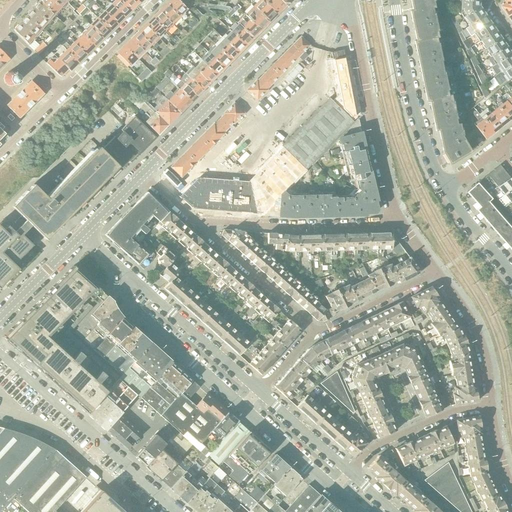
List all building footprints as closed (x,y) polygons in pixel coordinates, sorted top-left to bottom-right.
[(53,15),(65,1),(63,0),(41,0),(39,2),(53,15)] [(125,17),(132,10),(129,6),(129,3),(126,0),(124,1),(122,0),(114,0),(111,3),(112,4),(117,9),(119,9),(121,10),(121,13),(125,17)] [(122,0),(124,1),(126,0),(129,3),(129,6),(132,10),(139,3),(136,0),(122,0)] [(172,14),(175,14),(179,18),(180,18),(185,14),(184,13),(187,9),(182,4),(177,0),(170,0),(168,2),(169,2),(166,5),(170,9),(170,12),(172,14)] [(258,0),(253,6),(269,23),(286,6),(286,4),(287,5),(287,4),(288,4),(288,3),(283,2),(284,1),(282,1),(280,0),(258,0)] [(410,0),(413,11),(434,7),(433,1),(433,0),(410,0)] [(463,18),(479,7),(478,0),(471,0),(470,1),(461,1),(461,4),(461,14),(463,18)] [(501,7),(507,16),(511,12),(511,0),(505,0),(505,4),(501,7)] [(94,1),(87,8),(90,10),(97,3),(95,2),(94,1)] [(41,29),(53,15),(39,2),(26,16),(41,29)] [(224,10),(225,6),(227,3),(219,2),(217,4),(216,5),(216,9),(224,10)] [(118,24),(125,17),(121,13),(121,10),(119,9),(117,9),(112,4),(111,3),(104,11),(109,16),(112,15),(114,17),(114,20),(118,24)] [(82,5),(76,11),(79,14),(80,15),(86,9),(82,5)] [(179,18),(175,14),(172,14),(170,12),(170,9),(166,5),(161,9),(162,9),(159,12),(164,16),(164,19),(166,21),(169,21),(173,24),(179,18)] [(253,39),(269,23),(253,6),(236,23),(253,39)] [(416,41),(438,37),(436,31),(437,31),(433,13),(432,8),(434,8),(434,7),(413,11),(410,12),(416,41)] [(463,18),(469,26),(478,20),(479,17),(484,14),(479,7),(463,18)] [(86,9),(80,15),(83,18),(90,11),(90,10),(87,8),(86,9)] [(111,31),(118,24),(114,20),(114,17),(112,15),(109,16),(104,11),(97,18),(102,23),(104,22),(106,24),(106,27),(111,31)] [(165,31),(173,24),(169,21),(166,21),(164,19),(164,16),(159,12),(154,16),(155,16),(152,19),(157,23),(157,26),(159,28),(162,28),(165,31)] [(471,37),(475,33),(484,28),(484,26),(489,22),(484,14),(479,17),(478,20),(469,26),(469,27),(466,29),(471,37)] [(454,24),(457,22),(461,19),(459,15),(454,17),(454,16),(451,18),(454,24)] [(27,45),(41,29),(26,16),(14,31),(15,33),(27,45)] [(103,39),(111,31),(106,27),(106,24),(104,22),(102,23),(97,18),(89,25),(90,26),(103,39)] [(159,38),(165,31),(162,28),(159,28),(157,26),(157,23),(152,19),(152,18),(147,23),(148,23),(146,25),(151,30),(150,33),(153,35),(155,34),(159,38)] [(191,29),(198,23),(197,21),(195,18),(191,23),(190,22),(187,25),(191,29)] [(463,31),(457,22),(454,24),(458,34),(460,32),(463,31)] [(484,28),(475,33),(478,37),(477,38),(480,41),(481,41),(488,36),(489,33),(494,30),(489,22),(484,26),(484,28)] [(253,39),(236,23),(229,30),(245,47),(253,39)] [(155,41),(159,38),(155,34),(153,35),(150,33),(151,30),(146,25),(145,26),(145,25),(140,30),(141,30),(139,32),(143,37),(143,40),(145,42),(148,42),(151,45),(155,49),(159,45),(155,41)] [(103,39),(90,26),(82,34),(95,47),(103,39)] [(238,54),(223,38),(214,30),(207,37),(231,61),(238,54)] [(494,41),(500,37),(494,30),(489,33),(488,36),(481,41),(483,45),(482,45),(485,49),(486,49),(494,43),(494,41)] [(238,54),(245,47),(230,31),(223,38),(238,54)] [(145,52),(151,45),(148,42),(145,42),(143,40),(143,37),(139,32),(138,33),(138,32),(133,37),(134,37),(132,39),(136,44),(136,47),(138,49),(141,49),(145,52)] [(86,55),(95,47),(82,34),(74,42),(86,55)] [(231,61),(207,37),(199,45),(224,69),(231,61)] [(414,42),(421,72),(442,67),(441,61),(438,43),(437,43),(436,38),(438,38),(438,37),(416,41),(414,42)] [(499,49),(505,45),(500,37),(494,41),(494,43),(486,49),(488,52),(487,53),(490,57),(499,51),(499,49)] [(266,90),(302,54),(309,46),(301,38),(257,82),(257,81),(247,91),(257,101),(267,91),(266,90)] [(138,59),(145,52),(141,49),(138,49),(136,47),(136,44),(132,39),(131,40),(130,39),(126,44),(127,44),(125,46),(129,51),(129,54),(131,56),(134,56),(138,59)] [(170,50),(177,43),(173,39),(166,46),(170,50)] [(462,42),(466,51),(470,48),(471,48),(465,40),(462,42)] [(86,55),(74,42),(69,46),(64,41),(61,45),(62,46),(61,46),(78,63),(86,55)] [(41,43),(33,51),(38,56),(47,47),(42,42),(41,43)] [(217,75),(224,69),(199,45),(192,52),(217,75)] [(504,56),(510,52),(505,45),(499,49),(499,51),(490,57),(487,59),(492,67),(504,58),(504,56)] [(70,71),(78,63),(61,46),(58,49),(62,53),(57,58),(70,71)] [(130,67),(138,59),(134,56),(131,56),(129,54),(129,51),(125,46),(124,47),(123,46),(119,51),(120,51),(117,54),(130,67)] [(163,57),(170,50),(166,46),(159,53),(163,57)] [(476,56),(470,48),(466,51),(470,59),(474,57),(476,56)] [(0,68),(9,59),(0,50),(0,68)] [(345,58),(343,51),(331,53),(332,55),(328,56),(329,61),(345,58)] [(209,83),(217,75),(192,52),(185,59),(209,83)] [(496,75),(500,72),(510,65),(510,63),(511,61),(511,55),(510,52),(504,56),(504,58),(492,67),(495,65),(498,69),(494,72),(496,75)] [(479,65),(474,57),(470,59),(474,68),(477,66),(479,65)] [(65,76),(70,71),(57,58),(54,61),(52,59),(51,60),(50,59),(45,63),(57,76),(60,77),(63,74),(65,76)] [(209,83),(185,59),(183,58),(176,65),(202,90),(209,83)] [(510,65),(500,72),(506,81),(507,80),(508,80),(511,77),(511,61),(510,63),(510,65)] [(196,96),(202,90),(176,65),(176,64),(170,70),(179,79),(196,96)] [(448,97),(448,95),(447,90),(444,72),(443,72),(442,67),(421,72),(427,102),(429,101),(448,97)] [(340,94),(351,91),(352,91),(351,87),(349,78),(347,68),(337,70),(339,80),(335,80),(338,94),(340,94)] [(196,96),(179,79),(170,70),(169,69),(164,74),(166,76),(191,101),(196,96)] [(141,82),(151,73),(148,71),(139,80),(141,82)] [(12,72),(9,73),(7,74),(5,77),(4,81),(6,84),(9,86),(12,87),(16,86),(19,82),(19,78),(17,75),(15,73),(12,72)] [(481,75),(478,76),(482,85),(488,81),(483,74),(481,75)] [(185,107),(191,101),(166,76),(160,82),(185,107)] [(19,94),(32,106),(44,94),(31,81),(19,94)] [(185,107),(160,82),(155,88),(180,113),(185,107)] [(169,124),(180,113),(155,88),(151,92),(150,91),(143,98),(169,124)] [(131,97),(128,95),(124,91),(119,96),(126,102),(131,97)] [(261,216),(284,191),(287,188),(305,170),(306,170),(353,122),(353,121),(357,118),(352,93),(351,91),(340,94),(340,95),(338,96),(332,102),(329,99),(267,162),(273,169),(251,191),(198,186),(184,174),(224,134),(223,134),(233,123),(234,124),(244,114),(234,104),(224,114),(225,115),(214,125),(213,124),(177,162),(171,168),(172,168),(160,180),(192,210),(261,216)] [(511,93),(508,95),(506,94),(502,97),(505,101),(511,108),(511,93)] [(19,119),(32,106),(19,94),(7,106),(19,119)] [(438,130),(460,125),(459,123),(456,124),(455,119),(456,119),(453,101),(452,101),(450,94),(448,95),(448,97),(429,101),(435,130),(438,130)] [(158,135),(169,124),(143,98),(141,100),(144,103),(140,108),(145,113),(141,117),(145,122),(158,135)] [(511,108),(505,101),(501,104),(500,102),(496,105),(509,121),(511,119),(511,120),(511,108)] [(506,123),(509,121),(496,105),(493,108),(494,110),(490,113),(503,128),(507,124),(506,123)] [(503,128),(490,113),(487,116),(485,114),(482,111),(481,112),(477,108),(475,109),(476,111),(478,113),(481,117),(494,133),(496,132),(497,133),(503,128)] [(491,135),(494,133),(481,117),(478,113),(476,111),(472,114),(477,120),(473,123),(473,124),(486,140),(487,139),(488,140),(492,136),(491,135)] [(114,136),(101,150),(118,166),(121,169),(139,149),(141,151),(142,152),(156,138),(134,116),(120,130),(122,132),(116,138),(114,136)] [(350,134),(360,132),(358,123),(357,120),(349,129),(350,134)] [(461,130),(460,125),(438,130),(443,153),(450,164),(469,152),(470,153),(471,153),(463,138),(462,136),(463,135),(462,130),(461,130)] [(341,145),(346,166),(367,161),(364,150),(360,132),(350,134),(339,137),(336,140),(341,145)] [(118,166),(101,150),(98,147),(95,150),(94,148),(46,197),(33,185),(11,207),(22,217),(45,240),(52,233),(50,231),(58,223),(60,225),(67,218),(65,216),(89,192),(91,194),(103,181),(101,179),(109,172),(111,174),(118,166)] [(365,203),(375,201),(377,201),(371,177),(367,161),(346,166),(349,176),(351,176),(352,179),(349,179),(350,182),(355,181),(355,182),(356,184),(357,184),(359,190),(363,195),(365,203)] [(315,164),(311,168),(315,173),(319,168),(315,164)] [(504,183),(510,179),(500,166),(494,170),(504,183)] [(504,183),(494,170),(488,175),(498,187),(504,183)] [(510,179),(504,183),(498,187),(501,191),(504,195),(511,189),(511,178),(510,179)] [(467,193),(473,200),(490,185),(490,184),(487,186),(482,180),(477,184),(467,193)] [(494,196),(498,201),(500,199),(496,195),(501,191),(498,187),(492,191),(488,187),(491,185),(490,185),(473,200),(480,208),(491,198),(494,196)] [(500,199),(498,201),(504,208),(511,202),(511,201),(511,189),(504,195),(500,199)] [(377,210),(375,201),(365,203),(363,195),(359,190),(352,198),(350,197),(336,198),(336,197),(335,197),(336,216),(365,216),(365,214),(374,213),(374,212),(375,210),(377,210)] [(261,216),(282,217),(284,191),(261,216)] [(294,218),(309,217),(308,195),(295,196),(294,196),(288,195),(284,191),(282,217),(294,218)] [(160,222),(168,212),(146,193),(104,235),(138,265),(147,255),(144,252),(146,250),(140,244),(133,238),(132,240),(129,238),(138,228),(140,230),(144,234),(147,236),(149,234),(146,232),(148,230),(143,226),(141,224),(150,214),(160,222)] [(336,216),(335,197),(330,197),(330,194),(308,195),(309,217),(336,216)] [(476,211),(483,218),(496,207),(490,200),(492,199),(491,198),(480,208),(476,211)] [(483,218),(489,226),(502,215),(496,207),(483,218)] [(162,227),(167,231),(177,220),(168,212),(160,222),(149,234),(147,236),(145,238),(149,241),(162,227)] [(496,233),(509,222),(502,215),(489,226),(496,233)] [(176,240),(186,228),(177,220),(167,231),(167,232),(169,234),(175,240),(175,239),(176,240)] [(496,233),(503,241),(511,232),(511,225),(509,222),(496,233)] [(12,263),(17,258),(16,257),(20,254),(21,254),(20,253),(24,250),(25,250),(30,245),(31,245),(31,244),(19,232),(16,235),(7,226),(3,230),(0,226),(0,282),(1,282),(2,282),(7,277),(6,277),(10,273),(10,274),(16,268),(17,268),(12,263)] [(194,235),(186,228),(176,240),(178,241),(178,242),(184,247),(194,235)] [(249,261),(259,250),(257,248),(258,246),(245,234),(245,232),(224,230),(221,236),(249,261)] [(509,248),(511,245),(511,232),(503,241),(509,248)] [(284,250),(285,235),(255,233),(254,237),(267,238),(266,245),(270,244),(273,244),(273,246),(275,246),(275,250),(284,250)] [(378,234),(380,259),(380,262),(388,261),(385,258),(383,258),(382,254),(383,254),(382,250),(392,249),(396,255),(404,250),(391,233),(378,234)] [(354,259),(357,259),(355,234),(344,235),(345,251),(354,251),(354,252),(354,259)] [(368,250),(367,234),(355,234),(357,259),(359,259),(359,251),(368,250)] [(380,259),(378,234),(367,234),(368,250),(377,250),(377,251),(377,258),(380,259)] [(202,243),(194,235),(184,247),(186,249),(192,254),(202,243)] [(299,257),(299,252),(298,236),(285,235),(284,250),(284,251),(295,252),(296,261),(299,261),(299,257)] [(321,252),(320,235),(310,236),(311,260),(313,260),(313,253),(312,252),(321,252)] [(331,260),(333,260),(332,235),(320,235),(321,252),(331,251),(331,253),(331,260)] [(345,251),(344,235),(332,235),(333,260),(336,260),(336,253),(335,251),(345,251)] [(311,260),(310,236),(298,236),(299,252),(307,252),(307,253),(308,260),(311,260)] [(202,243),(192,254),(192,255),(192,254),(195,256),(194,257),(201,262),(211,250),(202,243)] [(163,270),(170,263),(175,257),(163,246),(161,244),(157,248),(159,249),(156,253),(156,254),(159,257),(157,259),(159,267),(163,270)] [(260,270),(271,258),(276,254),(270,250),(270,244),(266,245),(266,250),(267,251),(265,253),(261,248),(259,250),(249,261),(260,270)] [(219,258),(211,250),(201,262),(203,264),(209,270),(219,258)] [(400,263),(392,267),(398,281),(399,284),(418,275),(419,271),(409,258),(409,257),(408,258),(408,259),(405,261),(402,257),(398,259),(399,262),(400,263)] [(219,258),(209,270),(212,272),(211,272),(217,277),(218,277),(228,266),(219,258)] [(266,276),(276,265),(274,264),(276,262),(271,258),(260,270),(266,276)] [(168,283),(175,276),(184,266),(185,265),(183,263),(177,269),(170,263),(163,270),(159,274),(159,275),(168,283)] [(266,276),(275,284),(284,273),(282,271),(284,269),(277,264),(276,265),(266,276)] [(387,287),(398,281),(392,267),(391,264),(384,267),(384,266),(383,266),(382,265),(378,267),(379,269),(378,269),(387,287)] [(107,297),(73,266),(3,338),(87,414),(109,390),(119,379),(118,378),(107,391),(99,384),(108,373),(115,380),(118,377),(70,333),(92,308),(90,305),(64,334),(81,350),(72,360),(47,337),(88,296),(92,300),(95,296),(102,302),(107,297)] [(236,273),(228,266),(218,277),(220,279),(226,285),(236,273)] [(357,301),(376,292),(367,275),(363,267),(358,269),(363,280),(361,281),(359,277),(355,280),(356,283),(350,287),(357,301)] [(387,287),(378,269),(373,272),(367,275),(376,292),(387,287)] [(284,291),(295,279),(293,280),(291,278),(292,277),(286,271),(284,273),(275,284),(284,291)] [(234,292),(244,280),(236,273),(226,285),(228,287),(234,292)] [(164,289),(173,297),(189,278),(188,276),(182,283),(175,276),(168,283),(164,289)] [(182,305),(193,293),(186,287),(192,280),(189,278),(173,297),(182,305)] [(284,291),(292,299),(304,287),(303,286),(301,288),(299,286),(301,284),(295,279),(284,291)] [(237,295),(243,300),(253,288),(244,280),(234,292),(235,292),(237,294),(237,295)] [(323,286),(321,280),(315,282),(317,288),(323,286)] [(292,299),(301,307),(312,294),(316,289),(308,282),(304,287),(292,299)] [(357,301),(350,287),(348,285),(342,288),(342,287),(341,287),(340,286),(331,291),(331,292),(331,293),(325,296),(324,295),(320,296),(321,297),(320,298),(322,301),(323,301),(324,304),(327,302),(330,308),(333,313),(357,301)] [(251,307),(262,296),(253,288),(243,300),(245,302),(251,307)] [(426,313),(440,303),(441,302),(437,297),(438,297),(431,288),(411,298),(416,308),(418,307),(423,315),(426,313)] [(182,305),(192,314),(208,295),(206,293),(201,299),(193,293),(182,305)] [(309,314),(319,304),(316,301),(318,299),(312,294),(301,307),(309,314)] [(201,323),(213,310),(205,303),(210,297),(208,295),(192,314),(201,323)] [(260,315),(270,303),(262,296),(251,307),(251,308),(252,307),(254,309),(254,310),(260,315)] [(93,350),(122,318),(117,312),(115,307),(113,303),(112,302),(107,297),(102,302),(75,333),(93,350)] [(391,308),(398,323),(403,332),(414,327),(410,317),(403,302),(391,308)] [(270,303),(260,315),(262,317),(268,323),(279,311),(270,303)] [(428,315),(432,322),(446,312),(440,303),(426,313),(428,315)] [(335,316),(333,313),(330,308),(326,310),(319,304),(309,314),(317,322),(321,322),(335,316)] [(387,328),(398,323),(391,308),(380,313),(387,328)] [(210,331),(227,312),(225,310),(219,316),(213,310),(201,323),(210,331)] [(220,339),(231,327),(223,320),(229,313),(227,312),(210,331),(220,339)] [(458,328),(446,312),(432,322),(430,323),(439,337),(442,336),(458,328)] [(387,328),(380,313),(368,319),(376,334),(387,328)] [(423,322),(420,316),(414,319),(417,325),(423,322)] [(93,350),(104,358),(132,327),(125,321),(122,318),(93,350)] [(375,334),(376,334),(368,319),(357,324),(368,346),(370,345),(367,339),(366,337),(375,333),(375,334)] [(273,323),(292,340),(301,331),(289,320),(282,327),(275,321),(273,323)] [(284,349),(292,340),(273,323),(272,325),(278,331),(273,337),(266,331),(265,332),(284,349)] [(365,347),(368,346),(357,324),(346,330),(353,344),(362,339),(362,341),(365,347)] [(126,371),(150,344),(140,335),(132,327),(104,358),(122,375),(126,371)] [(220,339),(229,347),(246,329),(244,327),(238,333),(231,327),(220,339)] [(447,348),(465,340),(463,336),(463,337),(459,328),(458,328),(442,336),(447,348)] [(246,329),(229,347),(239,356),(250,344),(242,337),(248,330),(246,329)] [(353,344),(346,330),(335,335),(346,357),(348,356),(345,350),(344,349),(353,344)] [(284,349),(265,332),(264,334),(271,340),(265,346),(277,357),(284,349)] [(346,357),(335,335),(324,341),(331,355),(339,351),(343,358),(346,357)] [(447,348),(452,359),(468,354),(470,353),(466,345),(467,344),(465,340),(447,348)] [(331,355),(324,341),(312,347),(310,348),(317,357),(319,361),(320,361),(331,356),(331,355)] [(431,354),(437,351),(436,348),(433,350),(430,343),(427,345),(431,354)] [(137,396),(139,397),(171,362),(150,344),(126,371),(122,375),(119,379),(130,389),(137,396)] [(401,367),(409,346),(402,344),(392,348),(399,366),(399,367),(401,367)] [(270,366),(277,357),(265,346),(259,353),(252,347),(251,349),(270,366)] [(409,346),(401,367),(403,368),(421,360),(416,349),(409,346)] [(312,370),(319,361),(317,357),(310,348),(308,350),(299,359),(311,370),(312,370)] [(399,366),(392,348),(367,360),(375,377),(383,374),(383,375),(391,371),(391,370),(399,366)] [(270,366),(251,349),(249,351),(256,357),(248,365),(261,376),(270,366)] [(471,373),(468,354),(452,359),(448,360),(451,377),(454,376),(471,373)] [(310,381),(305,377),(311,370),(299,359),(291,368),(303,379),(309,385),(311,382),(310,381)] [(374,380),(375,378),(375,377),(367,360),(367,359),(356,365),(353,371),(374,380)] [(428,387),(432,384),(428,376),(421,360),(403,368),(407,376),(406,377),(410,384),(411,384),(414,393),(428,387)] [(152,408),(160,416),(191,380),(171,362),(139,397),(152,408)] [(297,386),(303,379),(291,368),(283,378),(301,394),(303,396),(305,394),(303,392),(297,386)] [(374,380),(353,371),(351,378),(356,389),(373,382),(374,380)] [(471,373),(454,376),(456,386),(453,387),(454,394),(452,394),(454,405),(455,405),(477,402),(475,390),(475,391),(474,384),(473,385),(471,373)] [(301,394),(283,378),(275,386),(274,387),(286,398),(293,390),(294,391),(299,396),(301,394)] [(201,444),(201,443),(200,442),(227,413),(226,411),(226,412),(225,411),(225,410),(224,409),(223,409),(222,408),(221,407),(220,406),(219,405),(218,404),(217,403),(216,403),(215,402),(214,401),(213,400),(207,394),(207,395),(207,394),(206,395),(206,394),(196,406),(188,400),(199,387),(191,380),(160,416),(176,431),(167,440),(166,442),(182,456),(192,445),(201,453),(198,457),(207,465),(208,464),(216,470),(218,468),(218,467),(205,456),(209,451),(201,444)] [(367,413),(384,406),(380,398),(381,397),(378,390),(377,390),(373,382),(356,389),(367,413)] [(428,387),(414,393),(418,401),(417,402),(421,409),(422,409),(426,418),(443,410),(439,400),(432,384),(428,387)] [(87,414),(105,430),(120,414),(127,407),(109,390),(87,414)] [(296,407),(306,416),(322,397),(321,396),(316,401),(315,402),(307,395),(296,407)] [(306,416),(315,424),(326,412),(318,405),(320,404),(325,399),(322,397),(306,416)] [(384,406),(367,413),(367,414),(360,417),(362,423),(366,422),(365,420),(370,418),(379,439),(395,431),(392,423),(392,422),(389,414),(388,415),(384,406)] [(324,433),(341,414),(339,412),(333,419),(326,412),(315,424),(324,433)] [(223,437),(237,422),(236,420),(236,421),(235,421),(235,419),(233,418),(232,417),(231,417),(232,417),(231,416),(229,414),(228,413),(227,413),(200,442),(201,443),(210,434),(218,441),(222,437),(223,437)] [(142,434),(120,414),(105,430),(127,450),(142,434)] [(333,441),(344,428),(337,422),(343,416),(341,414),(324,433),(333,441)] [(460,437),(480,435),(481,435),(480,428),(481,428),(479,417),(456,421),(455,422),(457,432),(459,432),(460,437)] [(227,456),(228,456),(249,432),(237,422),(223,437),(207,455),(219,466),(227,456)] [(429,434),(421,438),(428,451),(429,454),(453,444),(445,426),(445,427),(436,431),(436,430),(429,433),(429,434)] [(345,449),(360,431),(358,429),(351,435),(344,428),(333,441),(343,450),(345,449)] [(0,511),(9,501),(12,498),(55,450),(46,445),(37,441),(31,438),(22,434),(15,432),(3,429),(2,429),(0,430),(0,511)] [(144,466),(166,442),(167,440),(157,431),(134,457),(144,466)] [(360,431),(345,449),(354,457),(366,444),(367,444),(359,436),(362,433),(360,431)] [(249,432),(228,456),(233,461),(240,467),(249,475),(270,451),(249,432)] [(482,446),(480,435),(460,437),(460,439),(463,438),(465,449),(482,446)] [(403,466),(429,454),(428,451),(421,438),(412,442),(411,441),(409,442),(404,445),(396,449),(403,466)] [(176,463),(182,456),(166,442),(144,466),(160,480),(175,463),(176,463)] [(484,459),(482,446),(465,449),(467,462),(484,459)] [(55,450),(12,498),(22,507),(27,511),(53,511),(54,511),(67,497),(85,477),(55,451),(55,450)] [(259,473),(272,485),(288,467),(275,455),(259,473)] [(377,477),(389,464),(379,456),(378,456),(367,469),(377,477)] [(467,462),(469,477),(486,472),(484,459),(467,462)] [(170,488),(170,489),(185,472),(176,463),(175,463),(160,480),(165,485),(166,484),(170,488)] [(381,484),(385,487),(397,473),(388,465),(389,464),(377,477),(376,478),(381,484)] [(288,467),(272,485),(264,494),(265,495),(257,503),(267,511),(284,511),(285,511),(277,505),(301,479),(288,467)] [(193,510),(194,510),(216,485),(226,475),(218,468),(216,470),(206,481),(201,486),(186,503),(187,504),(186,506),(189,508),(191,508),(193,510)] [(450,475),(447,471),(445,473),(441,468),(439,469),(446,478),(450,475)] [(446,478),(439,469),(438,471),(441,475),(439,477),(442,481),(446,478)] [(178,496),(193,479),(186,472),(185,472),(170,489),(172,490),(172,493),(175,495),(177,495),(178,496)] [(491,483),(486,472),(469,477),(476,490),(491,483)] [(396,494),(407,481),(407,480),(405,481),(397,473),(385,487),(388,490),(389,490),(395,495),(396,494)] [(442,481),(439,477),(438,478),(434,473),(432,475),(439,483),(442,481)] [(445,484),(450,480),(449,478),(453,475),(453,473),(450,475),(446,478),(442,481),(445,484)] [(204,511),(224,491),(233,481),(226,475),(216,485),(194,510),(194,511),(204,511)] [(439,483),(432,475),(430,476),(434,481),(432,482),(435,486),(439,483)] [(85,477),(67,497),(82,510),(89,502),(92,499),(100,490),(85,477)] [(185,502),(186,503),(201,486),(206,481),(202,477),(197,482),(193,479),(178,496),(179,497),(180,499),(182,502),(185,502)] [(447,487),(456,481),(455,479),(451,482),(450,480),(445,484),(447,487)] [(222,511),(228,506),(242,490),(242,489),(233,481),(224,491),(204,511),(222,511)] [(396,494),(405,502),(417,489),(407,481),(396,494)] [(445,484),(442,481),(439,483),(435,486),(432,488),(434,490),(439,486),(440,488),(445,484)] [(453,486),(457,483),(456,481),(447,487),(450,491),(454,488),(453,486)] [(476,490),(481,501),(496,494),(491,483),(476,490)] [(438,494),(447,487),(445,484),(440,488),(441,489),(437,493),(438,494)] [(304,511),(319,495),(308,485),(285,511),(284,511),(304,511)] [(256,487),(249,495),(257,502),(264,494),(256,487)] [(450,491),(447,487),(438,494),(440,496),(445,492),(446,494),(450,491)] [(414,511),(426,497),(417,489),(405,502),(414,511)] [(124,511),(112,501),(111,500),(102,492),(101,491),(100,490),(92,499),(89,502),(82,510),(82,511),(80,511),(124,511)] [(232,511),(233,511),(248,495),(242,490),(228,506),(222,511),(232,511)] [(453,494),(450,491),(446,494),(447,496),(443,498),(445,500),(450,496),(453,494)] [(482,501),(487,511),(503,504),(501,500),(498,493),(496,494),(481,501),(481,502),(482,501)] [(457,500),(453,494),(450,496),(452,500),(448,503),(450,504),(457,500)] [(248,511),(257,503),(255,502),(249,496),(248,495),(233,511),(232,511),(248,511)] [(319,511),(328,503),(319,495),(304,511),(319,511)] [(414,511),(430,511),(435,507),(428,500),(426,498),(427,498),(426,497),(414,511),(413,511),(414,511)] [(267,511),(257,503),(248,511),(267,511)] [(328,503),(319,511),(332,511),(335,509),(328,503)]
